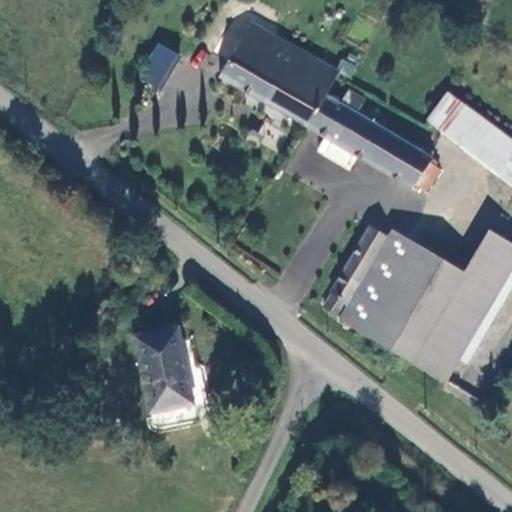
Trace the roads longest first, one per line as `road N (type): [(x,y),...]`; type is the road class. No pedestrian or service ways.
road 1 (unclassified): [(320,356),(0,103)]
road 2 (unclassified): [(511,508),(320,356)]
road 3 (unclassified): [(246,511),(320,356)]
